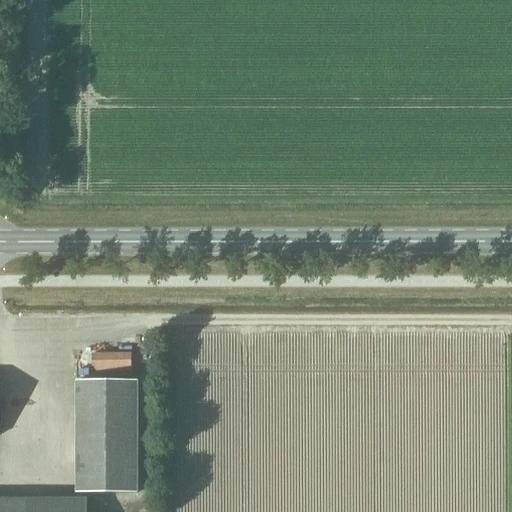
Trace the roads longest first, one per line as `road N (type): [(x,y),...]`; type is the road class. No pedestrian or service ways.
road 1 (track): [(0,324),(511,323)]
road 2 (secondary): [(511,242),(0,242)]
